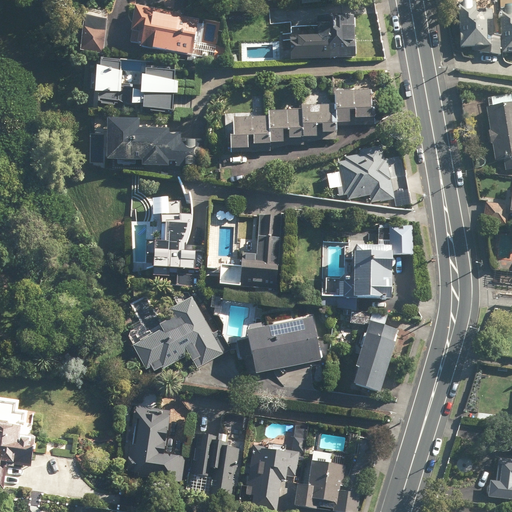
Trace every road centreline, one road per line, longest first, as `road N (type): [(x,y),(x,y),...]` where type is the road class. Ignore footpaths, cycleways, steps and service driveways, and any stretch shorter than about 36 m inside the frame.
road 1 (secondary): [(411,0),(454,301),(444,364),(399,511)]
road 2 (unknown): [(195,137),(206,95),(223,79),(421,63)]
road 3 (unknown): [(207,511),(13,472)]
